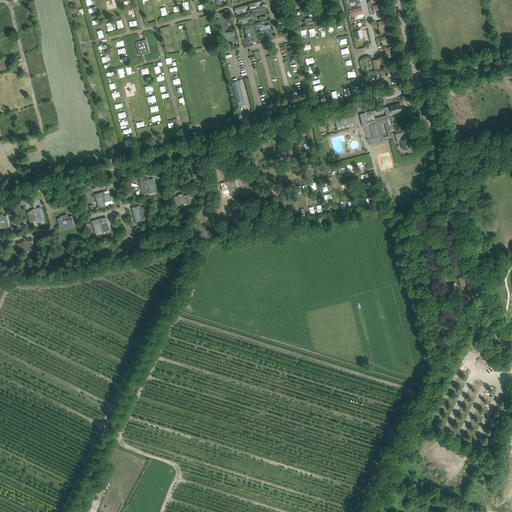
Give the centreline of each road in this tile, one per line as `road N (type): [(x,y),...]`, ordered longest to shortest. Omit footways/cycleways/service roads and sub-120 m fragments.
road 1 (unclassified): [(0,197),(418,85)]
road 2 (unclassified): [(511,376),(464,253),(418,85)]
road 3 (track): [(0,279),(77,277),(196,246),(203,258),(181,307)]
road 4 (track): [(181,307),(430,389)]
road 5 (track): [(181,307),(166,312),(71,511)]
road 6 (unknown): [(115,166),(85,51),(152,27)]
road 7 (track): [(369,511),(430,389)]
road 8 (unknown): [(177,131),(308,98)]
